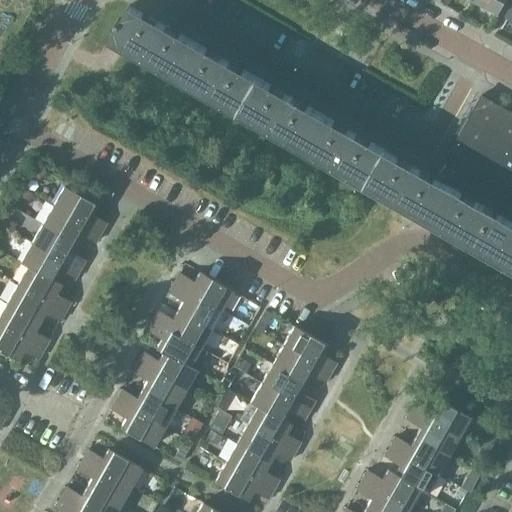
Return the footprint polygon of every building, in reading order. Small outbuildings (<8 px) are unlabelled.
[(477,0),(476,3),(498,15),(507,0),(477,0)] [(194,42),(131,5),(121,21),(119,20),(117,23),(119,25),(111,40),(174,77),(194,42)] [(174,77),(238,113),(258,78),(194,42),(174,77)] [(238,113),(302,149),(321,114),(258,78),(238,113)] [(449,187),(511,222),(511,112),(483,96),(435,179),(449,187)] [(302,149),(365,186),(385,151),(321,114),(302,149)] [(385,151),(365,186),(429,222),(449,187),(435,179),(385,151)] [(53,206),(101,233),(107,223),(92,214),(97,205),(64,186),(53,206)] [(493,258),(511,223),(511,222),(449,187),(429,222),(493,258)] [(101,233),(53,206),(42,224),(75,243),(80,234),(95,243),(101,233)] [(511,223),(493,258),(511,269),(511,223)] [(42,224),(32,243),(80,270),(85,260),(70,252),(75,243),(42,224)] [(20,263),(27,267),(28,266),(54,281),(55,280),(59,272),(74,280),(80,270),(32,243),(20,263)] [(27,267),(17,285),(65,312),(71,302),(56,294),(61,284),(55,280),(54,281),(28,266),(27,267)] [(179,273),(174,283),(222,310),(233,290),(200,272),(194,281),(179,273)] [(183,301),(178,310),(211,329),(222,310),(174,283),(168,293),(183,301)] [(17,285),(6,303),(40,322),(45,314),(59,322),(65,312),(17,285)] [(6,303),(0,314),(0,324),(44,350),(49,340),(35,331),(40,322),(6,303)] [(158,310),(152,320),(200,348),(211,329),(178,310),(173,319),(158,310)] [(156,348),(163,352),(164,351),(190,366),(200,348),(152,320),(147,330),(162,339),(156,348)] [(44,350),(0,324),(0,350),(18,360),(23,351),(38,360),(44,350)] [(294,326),(283,345),(331,372),(337,362),(322,354),(327,344),(294,326)] [(283,345),(272,364),(305,383),(311,374),(325,382),(331,372),(283,345)] [(144,352),(138,362),(186,389),(197,370),(190,366),(164,351),(163,352),(159,360),(144,352)] [(147,380),(142,389),(175,408),(186,389),(138,362),(132,372),(147,380)] [(262,383),(310,410),(315,400),(301,392),(305,383),(272,364),(262,383)] [(251,402),(258,406),(258,405),(284,420),(285,419),(289,412),(304,420),(310,410),(262,383),(251,402)] [(122,390),(117,400),(165,427),(175,408),(142,389),(137,398),(122,390)] [(417,399),(411,409),(459,437),(471,417),(437,398),(432,408),(417,399)] [(165,427),(117,400),(111,410),(126,418),(120,427),(154,446),(165,427)] [(247,424),(295,451),(301,442),(286,433),(292,423),(285,419),(284,420),(258,405),(258,406),(247,424)] [(416,437),(449,455),(459,437),(411,409),(406,419),(421,428),(416,437)] [(247,424),(237,443),(270,462),(275,453),(290,462),(295,451),(247,424)] [(396,437),(390,447),(438,474),(449,455),(416,437),(411,445),(396,437)] [(237,443),(226,462),(274,489),(280,479),(265,471),(270,462),(237,443)] [(399,465),(395,473),(394,474),(421,489),(420,490),(427,494),(438,474),(390,447),(384,457),(399,465)] [(88,449),(83,459),(131,487),(142,467),(109,448),(103,458),(88,449)] [(92,478),(87,487),(120,506),(131,487),(83,459),(77,469),(92,478)] [(274,489),(226,462),(215,481),(248,500),(253,491),(268,499),(274,489)] [(368,471),(362,481),(410,508),(420,490),(421,489),(394,474),(395,473),(388,469),(382,479),(368,471)] [(371,499),(366,508),(373,511),(407,511),(410,508),(362,481),(356,491),(371,499)] [(460,486),(456,493),(463,496),(466,490),(460,486)] [(67,487),(61,497),(87,511),(116,511),(120,506),(87,487),(82,495),(67,487)] [(87,511),(61,497),(56,507),(64,511),(87,511)] [(220,511),(203,502),(197,511),(220,511)]
